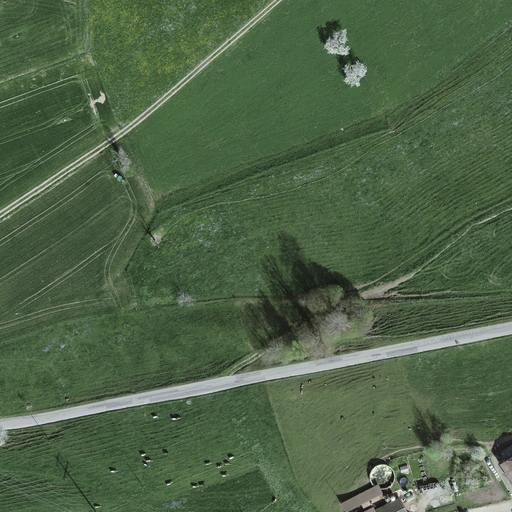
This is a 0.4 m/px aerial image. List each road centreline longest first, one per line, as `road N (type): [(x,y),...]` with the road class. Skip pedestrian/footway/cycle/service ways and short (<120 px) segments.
road 1 (unclassified): [(511,328),(0,424)]
road 2 (track): [(0,215),(141,118),(278,0)]
road 3 (track): [(207,386),(378,288)]
